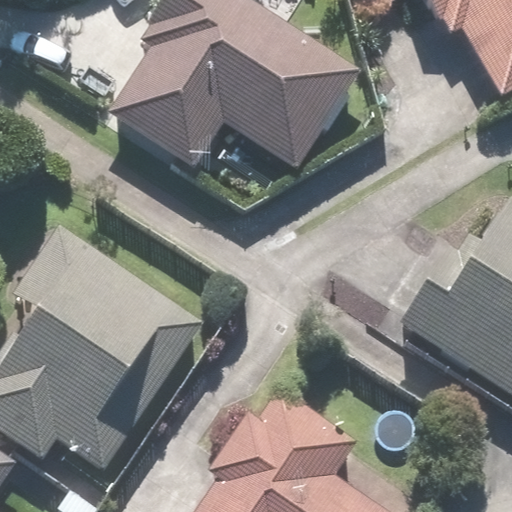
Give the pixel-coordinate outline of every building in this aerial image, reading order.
[(358,82),(228,0),(168,0),(135,53),(147,60),(104,127),(191,182),(220,136),(293,182),(358,82)] [(511,0),(415,0),(435,33),(438,31),(448,47),(457,42),(497,109),(511,100),(511,0)] [(445,258),(395,337),(511,411),(511,212),(508,210),(497,227),(494,224),(477,250),(481,252),(478,257),(463,247),(453,263),(445,258)] [(53,451),(100,483),(200,336),(56,239),(8,308),(26,321),(0,359),(0,447),(38,473),(53,451)] [(213,492),(198,511),(365,511),(331,488),(354,456),(275,402),(253,434),(244,427),(203,486),(213,492)] [(0,511),(0,494),(13,475),(0,466),(0,511)]
